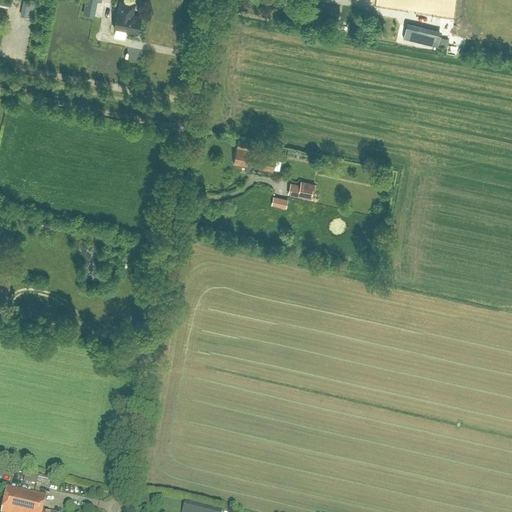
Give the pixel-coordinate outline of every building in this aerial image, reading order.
[(21,0),(20,4),(35,9),(38,0),(21,0)] [(137,34),(140,16),(132,14),(134,3),(120,0),(118,11),(117,11),(113,27),(126,29),(125,31),(137,34)] [(406,26),(403,37),(437,45),(440,34),(406,26)] [(439,46),(446,47),(448,39),(441,37),(439,46)] [(275,154),(249,149),(251,142),(238,140),(233,163),(246,165),(245,172),(250,173),(251,168),(272,172),(275,154)] [(314,183),(300,180),(299,184),(297,196),(311,199),(314,183)] [(9,280),(8,280),(9,274),(0,272),(0,294),(6,296),(9,280)] [(27,474),(25,484),(36,486),(37,483),(48,485),(49,479),(27,474)] [(43,511),(42,511),(45,497),(6,488),(0,511),(43,511)] [(182,511),(220,511),(221,511),(185,502),(182,511)]
